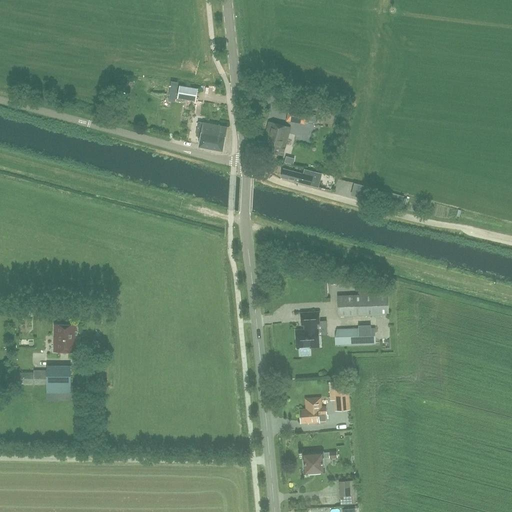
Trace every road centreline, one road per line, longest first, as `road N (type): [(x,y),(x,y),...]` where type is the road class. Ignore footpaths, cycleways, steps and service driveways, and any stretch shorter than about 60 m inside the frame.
road 1 (tertiary): [(275,511),(245,166)]
road 2 (track): [(270,461),(0,457)]
road 3 (unclassified): [(245,166),(0,99)]
road 4 (track): [(231,217),(0,155)]
road 5 (unclassified): [(460,226),(286,184),(245,166)]
road 6 (tertiary): [(245,166),(229,0)]
